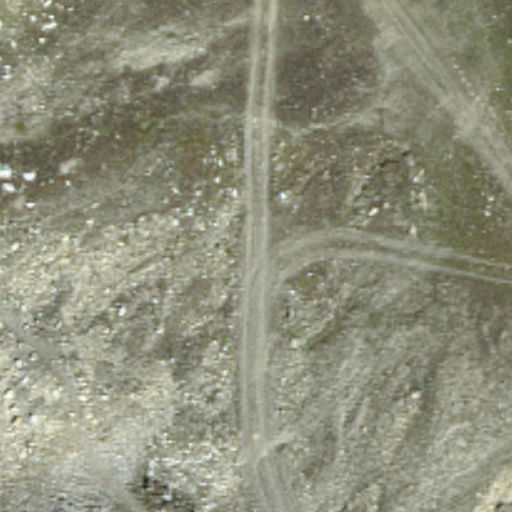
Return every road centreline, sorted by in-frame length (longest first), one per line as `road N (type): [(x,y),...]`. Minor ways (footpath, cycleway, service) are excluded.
road 1 (track): [(263,0),(251,400),(278,511)]
road 2 (track): [(383,0),(511,170)]
